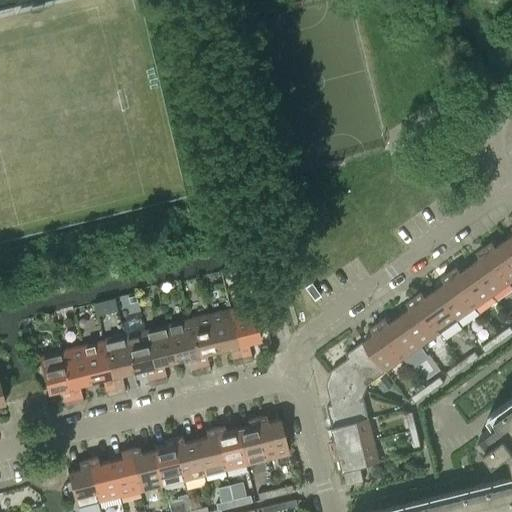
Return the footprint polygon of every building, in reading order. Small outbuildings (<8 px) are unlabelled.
[(511,280),(511,247),(506,239),(496,246),(492,241),(484,246),(510,282),(511,280)] [(481,257),(471,264),(492,295),(510,282),(484,246),(477,252),(481,257)] [(457,266),(449,271),(475,307),(492,295),(471,264),(461,271),(457,266)] [(475,307),(449,271),(441,277),(445,282),(436,289),(457,320),(475,307)] [(457,320),(436,289),(426,296),(422,291),(414,296),(440,332),(457,320)] [(107,317),(135,310),(131,292),(96,300),(99,313),(105,311),(107,317)] [(410,307),(400,315),(422,345),(440,332),(414,296),(406,302),(410,307)] [(251,302),(229,308),(243,362),(252,360),(247,342),(260,339),(251,302)] [(243,362),(229,308),(208,313),(217,349),(229,347),(233,364),(243,362)] [(208,313),(187,318),(201,373),(210,370),(205,352),(217,349),(208,313)] [(422,345),(400,315),(390,322),(386,317),(378,322),(404,358),(422,345)] [(201,373),(187,318),(166,324),(175,360),(187,357),(191,375),(201,373)] [(374,333),(364,340),(386,371),(404,358),(378,322),(370,328),(374,333)] [(175,360),(166,324),(144,329),(158,383),(167,381),(162,363),(175,360)] [(511,328),(510,326),(495,336),(499,341),(511,332),(511,328)] [(158,383),(144,329),(123,334),(132,371),(144,368),(148,386),(158,383)] [(123,334),(102,340),(116,394),(125,391),(120,373),(132,371),(123,334)] [(499,341),(495,336),(481,346),(485,352),(499,341)] [(102,340),(81,345),(90,381),(102,378),(106,396),(116,394),(102,340)] [(331,369),(329,376),(366,390),(368,383),(386,371),(364,340),(346,353),(349,357),(331,369)] [(90,381),(81,345),(60,350),(74,404),(83,402),(79,384),(90,381)] [(74,404),(60,350),(38,355),(47,392),(60,388),(64,406),(74,404)] [(475,351),(460,361),(464,367),(479,356),(475,351)] [(464,367),(460,361),(446,371),(450,377),(464,367)] [(366,390),(329,376),(326,383),(331,404),(327,405),(332,427),(369,418),(363,397),(366,390)] [(440,376),(425,387),(428,392),(444,381),(440,376)] [(420,381),(412,387),(416,393),(425,387),(420,381)] [(411,397),(415,402),(428,392),(425,387),(416,393),(411,397)] [(511,511),(511,403),(497,414),(500,420),(481,434),(497,456),(503,452),(510,482),(387,511),(511,511)] [(417,429),(412,411),(406,413),(410,430),(417,429)] [(289,454),(280,417),(267,420),(265,414),(256,416),(267,459),(289,454)] [(267,459),(256,416),(247,418),(248,425),(237,428),(246,464),(267,459)] [(369,418),(332,427),(335,439),(329,440),(331,450),(374,439),(369,418)] [(246,464),(237,428),(225,431),(223,424),(214,427),(225,469),(246,464)] [(225,469),(214,427),(205,429),(206,436),(195,439),(204,475),(225,469)] [(417,429),(410,430),(414,447),(421,445),(417,429)] [(204,475),(195,439),(183,441),(182,435),(172,437),(183,480),(204,475)] [(183,480),(172,437),(163,439),(165,446),(152,449),(161,485),(183,480)] [(379,461),(374,439),(331,450),(333,459),(340,457),(343,470),(360,466),(379,461)] [(161,485),(152,449),(140,452),(138,445),(129,448),(140,491),(161,485)] [(140,491),(129,448),(120,450),(121,457),(110,460),(119,496),(140,491)] [(119,496),(110,460),(98,462),(97,456),(87,458),(98,501),(119,496)] [(80,467),(67,470),(76,507),(98,501),(87,458),(78,461),(80,467)] [(364,481),(360,466),(343,470),(347,485),(364,481)] [(232,483),(236,496),(247,493),(243,479),(232,483)] [(291,484),(274,488),(276,495),(293,491),(291,484)] [(257,493),(259,499),(276,495),(274,488),(257,493)] [(249,495),(232,499),(233,506),(251,501),(249,495)] [(295,498),(277,503),(279,509),(280,509),(290,507),(296,505),(295,498)] [(215,503),(217,510),(233,506),(232,499),(215,503)] [(277,503),(260,507),(261,511),(268,511),(279,509),(277,503)]
